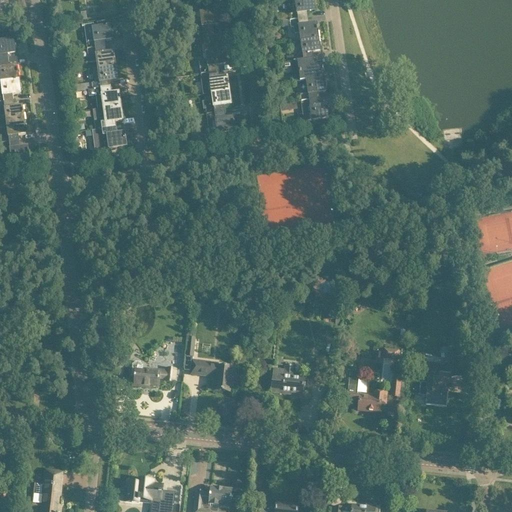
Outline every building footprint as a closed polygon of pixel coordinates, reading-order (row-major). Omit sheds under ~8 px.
[(293,15),(289,15),(290,22),(305,19),(308,19),(307,13),(315,12),(312,0),(296,0),(295,0),(297,14),(293,15)] [(195,21),(193,21),(195,30),(196,35),(210,33),(213,32),(212,26),(220,25),(218,11),(208,12),(207,6),(195,8),(197,20),(195,21)] [(305,19),(290,22),(291,26),(291,27),(294,27),(295,34),(300,33),(301,40),(318,38),(317,31),(318,31),(317,28),(316,24),(309,25),(308,19),(305,19)] [(95,42),(87,44),(87,50),(102,48),(105,47),(104,41),(112,40),(110,26),(100,27),(94,28),(93,28),(95,42)] [(210,33),(196,35),(197,41),(201,40),(203,54),(224,51),(223,47),(223,44),(223,41),(222,41),(222,37),(214,38),(213,32),(210,33)] [(290,57),(286,57),(287,63),(291,62),(295,62),(314,59),(313,53),(320,52),(318,38),(301,40),(302,47),(298,47),(299,55),(295,56),(290,57)] [(0,62),(6,62),(9,61),(8,55),(15,54),(13,40),(4,41),(0,41),(0,62)] [(102,48),(87,50),(88,56),(89,63),(97,62),(98,69),(116,66),(115,60),(115,56),(114,56),(114,52),(106,53),(105,47),(102,48)] [(204,61),(200,61),(201,69),(201,75),(216,73),(219,72),(218,66),(226,65),(224,51),(203,54),(204,61)] [(296,62),(291,62),(292,69),(293,68),(293,73),(292,73),(294,83),(299,82),(306,81),(307,81),(324,78),(323,71),(324,71),(323,68),(322,64),(315,65),(314,59),(296,62)] [(6,62),(0,62),(0,76),(1,83),(19,80),(18,73),(18,70),(17,70),(17,66),(10,67),(9,61),(6,62)] [(95,84),(92,84),(93,90),(110,88),(110,82),(117,81),(116,66),(98,69),(93,70),(95,84)] [(216,73),(201,75),(202,80),(204,95),(211,94),(229,91),(228,85),(229,85),(228,81),(227,77),(220,78),(219,72),(216,73)] [(308,95),(301,96),(301,102),(319,99),(318,94),(326,92),(324,78),(307,81),(306,81),(308,95)] [(3,96),(0,96),(0,103),(14,101),(13,95),(21,94),(19,80),(1,83),(2,90),(3,96)] [(93,90),(88,91),(89,97),(96,96),(98,110),(121,107),(120,100),(121,100),(120,97),(119,93),(111,94),(110,88),(93,90)] [(212,101),(203,102),(204,109),(206,109),(207,115),(222,113),(225,113),(224,107),(231,106),(229,91),(211,94),(212,101)] [(319,99),(301,102),(302,110),(303,115),(304,122),(312,121),(321,120),(325,119),(330,119),(329,112),(329,108),(328,108),(328,104),(320,105),(319,99)] [(14,101),(0,103),(0,116),(6,116),(7,123),(24,120),(23,114),(24,114),(23,110),(22,106),(15,107),(14,101)] [(98,110),(93,111),(95,131),(113,128),(116,128),(115,122),(123,121),(121,107),(98,110)] [(222,113),(207,115),(207,117),(208,121),(210,135),(218,134),(235,132),(234,125),(235,125),(234,122),(233,117),(226,119),(225,113),(222,113)] [(7,129),(0,129),(0,133),(1,138),(1,144),(19,142),(18,136),(19,136),(26,135),(24,120),(7,123),(7,129)] [(95,131),(92,131),(95,151),(96,151),(105,150),(104,143),(108,143),(109,149),(109,150),(117,149),(127,147),(126,140),(126,137),(125,137),(125,133),(117,134),(116,128),(113,128),(95,131)] [(19,142),(1,144),(2,150),(10,149),(12,163),(30,161),(29,154),(29,151),(28,151),(28,147),(20,148),(19,142)] [(343,284),(342,298),(352,299),(354,285),(343,284)] [(327,311),(326,319),(336,320),(340,320),(340,312),(327,311)] [(188,338),(186,357),(194,357),(195,339),(188,338)] [(400,351),(384,349),(383,358),(399,360),(400,351)] [(462,377),(459,351),(449,353),(450,363),(444,363),(444,366),(424,363),(422,383),(420,383),(419,396),(427,396),(426,405),(447,407),(448,392),(437,391),(439,372),(451,373),(452,378),(462,377)] [(133,364),(131,376),(136,376),(135,386),(137,387),(138,388),(141,388),(142,387),(144,387),(145,384),(150,385),(151,385),(152,387),(155,387),(156,386),(159,386),(160,379),(166,379),(166,382),(175,383),(176,375),(176,370),(167,369),(167,374),(160,374),(142,372),(143,366),(140,362),(136,362),(133,364)] [(192,364),(191,374),(203,376),(203,374),(206,374),(210,375),(212,375),(212,377),(215,377),(214,390),(229,392),(230,377),(233,377),(234,369),(218,367),(215,366),(211,366),(211,364),(193,362),(192,364)] [(292,378),(293,367),(286,366),(285,371),(274,370),(272,393),(290,395),(291,393),(303,394),(304,384),(304,380),(292,378)] [(320,382),(321,367),(314,366),(313,381),(320,382)] [(348,387),(347,401),(359,402),(358,410),(380,412),(381,403),(386,404),(387,403),(386,403),(387,394),(375,392),(374,398),(360,397),(361,395),(357,394),(358,388),(359,373),(350,372),(348,387)] [(404,388),(405,380),(394,379),(392,397),(399,398),(401,387),(404,388)] [(40,511),(60,511),(61,507),(58,507),(61,473),(46,471),(44,484),(35,483),(32,506),(41,507),(40,511)] [(127,491),(126,502),(135,503),(139,503),(139,502),(140,502),(141,496),(151,498),(151,500),(150,505),(151,505),(152,505),(151,511),(172,511),(173,510),(173,505),(173,503),(161,502),(162,491),(162,487),(154,486),(155,482),(140,481),(139,485),(130,484),(129,492),(127,491)] [(195,503),(194,511),(209,511),(210,505),(229,507),(228,511),(241,511),(242,508),(230,507),(232,491),(211,489),(211,494),(204,493),(204,492),(197,491),(195,503)] [(0,509),(6,510),(8,498),(9,494),(0,493),(0,509)] [(257,493),(254,511),(297,511),(298,506),(277,504),(264,503),(265,494),(257,493)]
